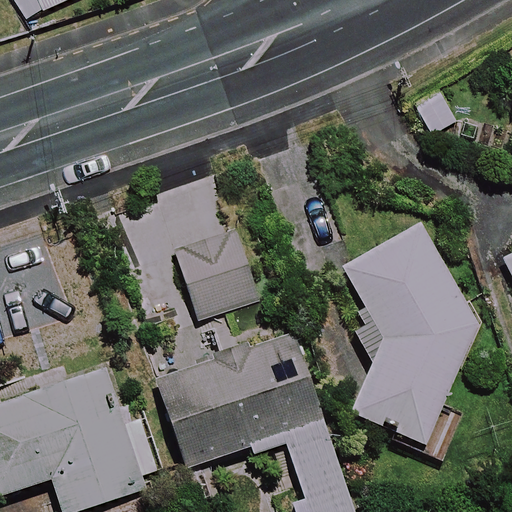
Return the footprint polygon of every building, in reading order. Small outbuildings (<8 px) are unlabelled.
[(11,0),(21,23),(74,0),(11,0)] [(473,330),(420,228),(343,268),(383,344),(349,417),(419,449),(473,330)] [(255,300),(230,236),(174,258),(199,322),(255,300)] [(511,256),(501,262),(511,283),(511,256)] [(351,511),(324,422),(296,333),(152,378),(181,471),(281,440),(300,501),(288,505),(290,511),(351,511)] [(80,511),(143,491),(104,373),(0,408),(0,498),(50,482),(60,511),(80,511)]
